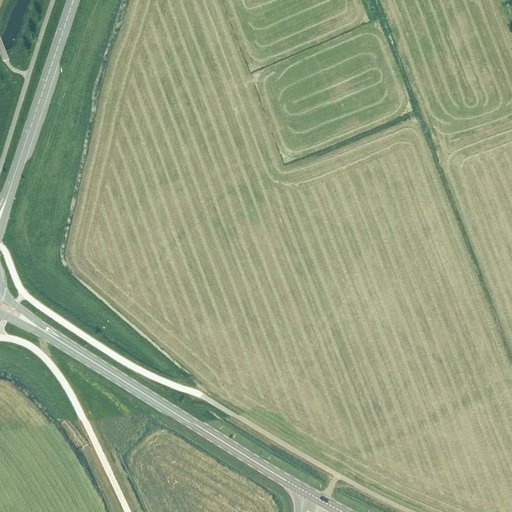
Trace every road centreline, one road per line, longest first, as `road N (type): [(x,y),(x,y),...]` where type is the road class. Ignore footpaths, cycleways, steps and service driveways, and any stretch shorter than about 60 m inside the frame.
road 1 (secondary): [(319,501),(0,303)]
road 2 (secondary): [(0,213),(72,0)]
